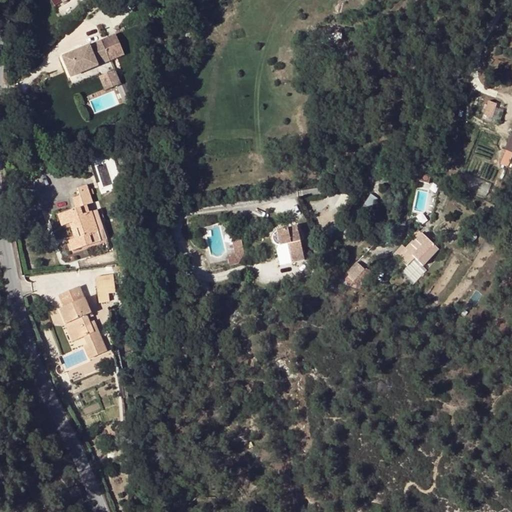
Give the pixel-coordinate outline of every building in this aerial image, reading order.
[(342,41),(341,31),(328,32),(330,43),(342,41)] [(98,66),(96,60),(108,55),(110,61),(124,55),(115,34),(62,56),(62,57),(70,76),(70,77),(71,77),(97,66),(98,66)] [(98,66),(110,61),(108,55),(96,60),(98,66)] [(394,71),(385,68),(383,74),(392,77),(394,71)] [(120,84),(115,71),(99,77),(104,90),(120,84)] [(492,119),(496,105),(488,102),(483,116),(492,119)] [(511,138),(500,162),(507,165),(511,155),(511,138)] [(428,185),(430,176),(419,174),(417,183),(428,185)] [(75,223),(80,239),(77,239),(70,242),(73,251),(100,242),(91,213),(89,214),(86,206),(92,204),(87,187),(78,190),(80,197),(74,199),(78,209),(64,214),(68,225),(71,224),(75,223)] [(98,211),(91,213),(100,242),(102,245),(105,253),(109,251),(110,248),(98,211)] [(64,227),(68,225),(64,214),(60,215),(64,227)] [(76,236),(77,239),(80,239),(75,223),(71,224),(76,236)] [(304,261),(297,228),(276,233),(275,234),(274,235),(273,237),(273,238),(273,240),(273,242),(274,244),(275,245),(277,246),(279,247),(288,245),(292,263),(304,261)] [(410,245),(405,251),(407,253),(400,260),(407,267),(414,259),(423,266),(438,249),(422,235),(411,246),(410,245)] [(239,264),(244,255),(241,241),(232,242),(235,253),(232,256),(227,257),(229,266),(239,264)] [(395,256),(400,260),(407,253),(405,251),(402,248),(395,256)] [(354,282),(365,270),(357,263),(346,275),(354,282)] [(116,294),(113,275),(96,278),(99,304),(110,303),(108,295),(116,294)] [(60,310),(66,325),(70,324),(77,341),(85,337),(88,345),(85,347),(90,359),(107,352),(98,331),(94,332),(90,324),(87,316),(91,314),(79,288),(59,297),(64,308),(60,310)] [(77,341),(70,324),(66,325),(74,342),(77,341)] [(66,356),(65,367),(76,369),(78,358),(66,356)]
